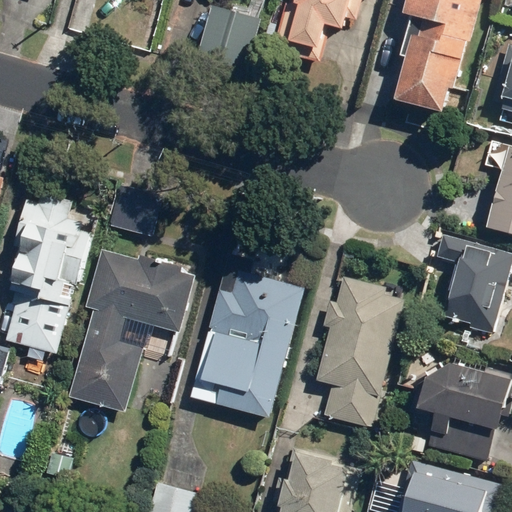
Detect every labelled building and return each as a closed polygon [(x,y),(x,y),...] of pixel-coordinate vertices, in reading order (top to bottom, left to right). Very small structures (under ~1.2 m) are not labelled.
[(286,2),(274,49),(320,60),(329,24),(349,29),(352,17),(355,18),(359,0),(289,0),(289,3),(286,2)] [(409,0),(406,14),(426,19),(424,31),(473,42),(483,0),(409,0)] [(216,6),(201,56),(245,69),(260,19),(216,6)] [(511,149),(491,227),(511,232),(511,149)] [(107,224),(150,236),(161,195),(117,184),(107,224)] [(5,338),(58,352),(76,284),(79,285),(93,230),(82,228),(84,220),(69,216),(73,199),(43,191),(41,201),(29,198),(16,245),(21,246),(12,281),(19,282),(5,338)] [(445,316),(497,332),(511,282),(511,252),(448,233),(440,260),(460,266),(445,316)] [(70,395),(127,410),(145,341),(125,336),(130,316),(187,331),(202,274),(99,247),(84,303),(94,306),(70,395)] [(221,404),(274,418),(310,288),(256,273),(259,261),(237,255),(214,337),(229,341),(221,367),(230,370),(221,404)] [(331,416),(378,428),(409,300),(392,295),(394,287),(349,276),(343,303),(336,301),(330,326),(335,327),(322,381),(338,385),(331,416)] [(0,384),(6,386),(16,349),(0,344),(0,384)] [(448,449),(493,461),(511,389),(511,376),(455,362),(424,378),(417,406),(439,412),(434,431),(452,435),(448,449)] [(356,511),(368,470),(342,463),(344,458),(300,447),(292,480),(285,479),(278,504),(286,506),(284,511),(356,511)] [(49,471),(75,479),(81,459),(56,451),(49,471)] [(401,511),(503,511),(511,484),(415,459),(401,511)] [(154,511),(198,511),(204,492),(163,481),(154,511)]
